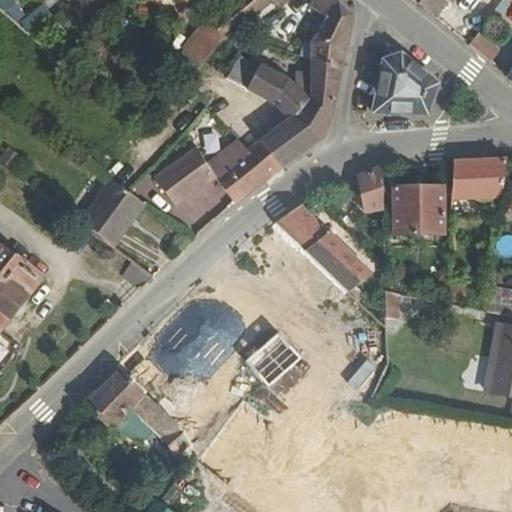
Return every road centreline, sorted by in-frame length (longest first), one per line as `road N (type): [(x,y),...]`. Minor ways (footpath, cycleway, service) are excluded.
road 1 (tertiary): [(344,158),(236,224),(0,449)]
road 2 (primary): [(375,0),(511,107)]
road 3 (tertiary): [(511,132),(344,158)]
road 4 (residential): [(367,0),(344,158)]
